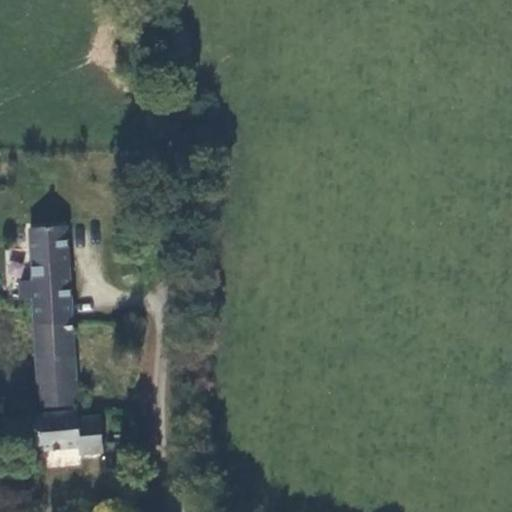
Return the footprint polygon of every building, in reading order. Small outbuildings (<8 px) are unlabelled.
[(35,282),(17,283),(19,305),(36,304),(39,328),(72,325),(63,226),(30,229),(35,282)] [(139,267),(133,264),(127,265),(122,270),(121,277),(125,283),(131,285),(137,284),(141,279),(142,273),(139,267)] [(79,404),(72,325),(39,328),(44,406),(79,404)] [(79,412),(37,414),(41,448),(80,445),(81,453),(105,451),(100,417),(79,419),(79,412)] [(109,446),(110,466),(125,465),(123,445),(109,446)]
